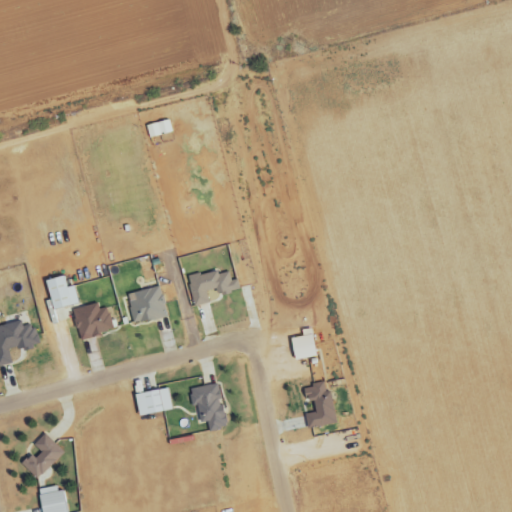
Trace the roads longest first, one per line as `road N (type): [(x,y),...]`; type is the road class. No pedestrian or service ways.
road 1 (residential): [(248,343),(0,403)]
road 2 (track): [(0,153),(111,124),(210,126)]
road 3 (residential): [(288,511),(257,354),(248,343)]
